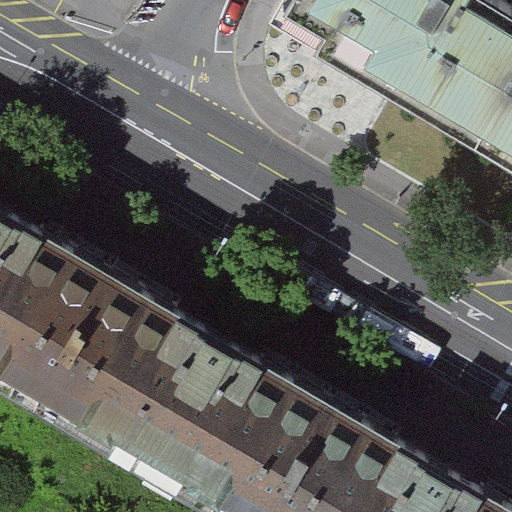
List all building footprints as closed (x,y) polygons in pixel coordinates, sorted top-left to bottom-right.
[(487,152),(511,110),(511,5),(502,0),(282,0),(276,12),(327,42),(320,53),(487,152)] [(511,110),(487,152),(511,166),(511,110)] [(0,374),(46,401),(119,277),(0,207),(0,374)] [(236,511),(279,511),(343,408),(119,277),(46,401),(236,511)] [(236,511),(46,401),(0,374),(0,511),(236,511)] [(511,511),(343,408),(279,511),(511,511)]
